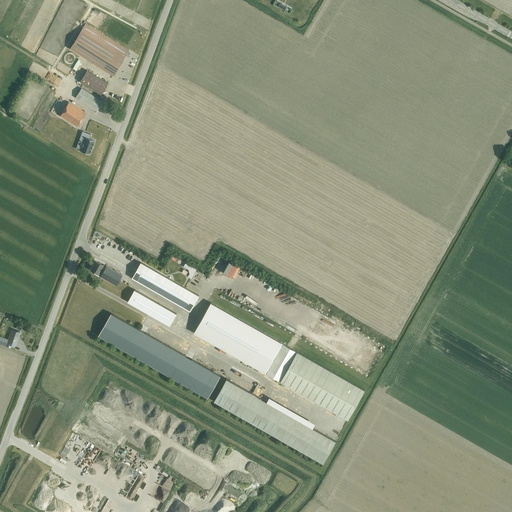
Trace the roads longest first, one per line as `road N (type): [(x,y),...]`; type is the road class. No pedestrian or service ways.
road 1 (unclassified): [(0,457),(171,0)]
road 2 (unknown): [(70,273),(194,339),(177,304),(81,241)]
road 3 (unknown): [(194,339),(329,420)]
